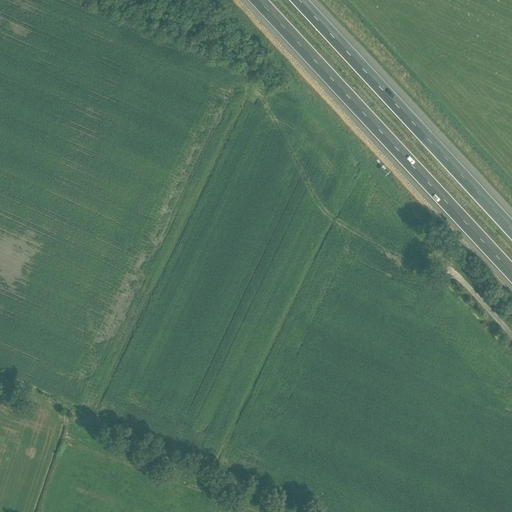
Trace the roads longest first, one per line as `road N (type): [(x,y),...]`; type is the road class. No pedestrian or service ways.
road 1 (motorway): [(255,0),(511,276)]
road 2 (motorway): [(511,232),(297,0)]
